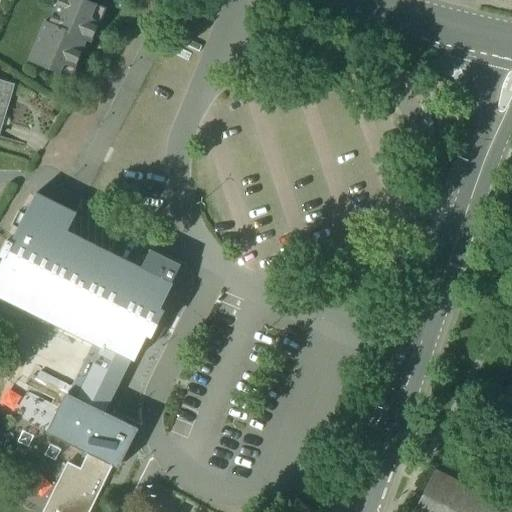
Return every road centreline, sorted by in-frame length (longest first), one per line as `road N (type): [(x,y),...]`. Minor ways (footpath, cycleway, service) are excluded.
road 1 (unclassified): [(364,511),(511,105)]
road 2 (unclassified): [(511,44),(376,0)]
